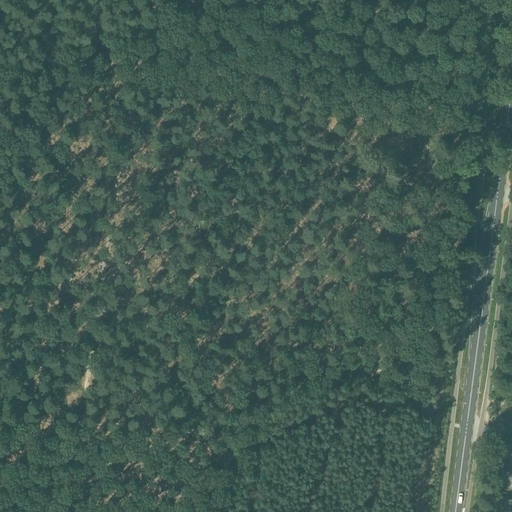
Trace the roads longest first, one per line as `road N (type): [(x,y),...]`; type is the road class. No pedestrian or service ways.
road 1 (primary): [(455,511),(511,82)]
road 2 (track): [(363,123),(505,128)]
